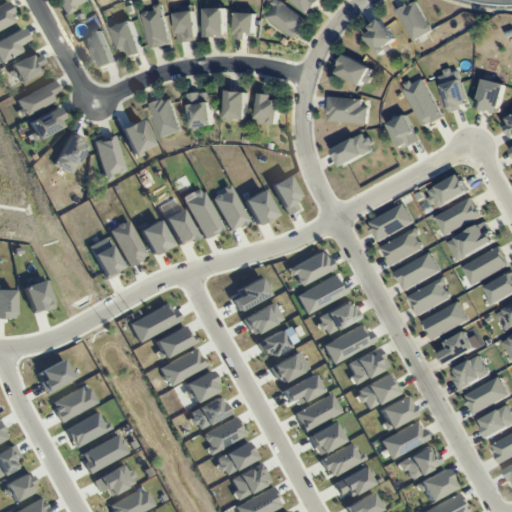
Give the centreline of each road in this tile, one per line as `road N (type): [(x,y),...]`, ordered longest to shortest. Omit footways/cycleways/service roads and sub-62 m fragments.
road 1 (residential): [(501,511),(304,155),(306,77),(335,25),(364,0)]
road 2 (residential): [(0,348),(56,335),(169,277),(302,238),(473,144)]
road 3 (residential): [(34,0),(90,103),(201,65),(306,77)]
road 4 (residential): [(315,511),(185,272)]
road 5 (residential): [(77,511),(20,409),(0,348)]
